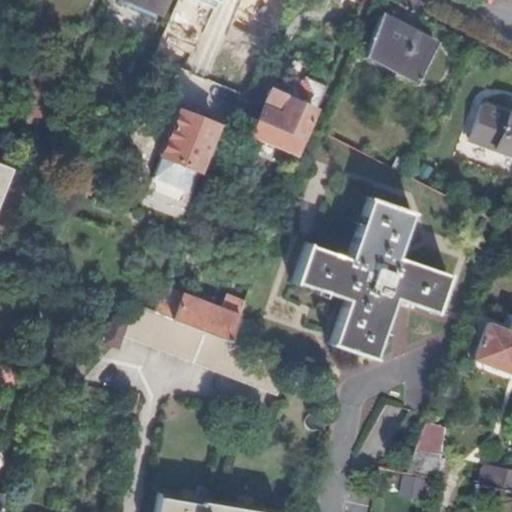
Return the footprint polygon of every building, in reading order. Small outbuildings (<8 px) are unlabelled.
[(139,0),(162,10),(165,0),(139,0)] [(436,49),(380,18),(364,57),(416,85),(436,49)] [(49,77),(28,69),(25,127),(31,127),(31,121),(47,122),(49,77)] [(311,114),(315,116),(325,89),(303,80),(294,84),(286,103),(267,94),(250,137),(293,155),(311,114)] [(511,158),(511,118),(483,107),(469,142),(511,158)] [(214,129),(176,114),(159,159),(197,174),(214,129)] [(409,215),(367,201),(347,261),(305,247),(292,284),(345,302),(330,349),(371,362),(392,300),(433,314),(445,276),(395,260),(409,215)] [(229,317),(163,292),(153,315),(229,345),(244,310),(233,305),(229,317)] [(288,368),(229,345),(153,315),(134,308),(127,325),(123,336),(276,397),(288,368)] [(117,351),(123,336),(127,325),(113,319),(103,345),(117,351)] [(511,374),(511,324),(511,325),(508,335),(486,326),(471,363),(510,379),(511,374)] [(0,388),(22,393),(24,378),(0,368),(0,388)] [(121,441),(130,442),(138,398),(128,397),(121,441)] [(426,420),(418,449),(439,455),(447,425),(426,420)] [(443,459),(418,455),(410,477),(432,481),(432,480),(440,481),(443,459)] [(511,476),(501,475),(489,470),(486,473),(482,488),(482,490),(511,495),(511,476)] [(197,503),(158,496),(154,511),(263,511),(219,504),(217,507),(207,505),(209,491),(199,490),(197,503)] [(511,511),(511,495),(482,490),(476,511),(511,511)] [(42,498),(40,511),(39,511),(47,511),(50,500),(42,498)]
